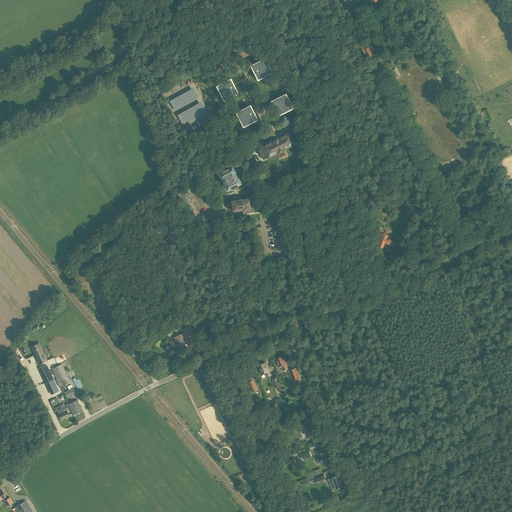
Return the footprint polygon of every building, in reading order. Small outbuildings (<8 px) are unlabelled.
[(358,34),(353,37),(358,47),(363,44),(358,34)] [(364,44),(358,47),(362,54),(365,53),(368,58),(370,57),(371,57),(373,57),(373,56),(374,55),(370,47),(366,49),(364,44)] [(251,70),(258,84),(272,77),(265,63),(251,70)] [(216,90),(223,105),(238,98),(231,83),(216,90)] [(272,105),(279,120),(294,113),(286,98),(272,105)] [(236,117),(243,131),(258,124),(250,109),(236,117)] [(260,143),(256,145),(258,149),(263,159),(267,158),(278,152),(280,156),(285,154),(283,150),(294,144),(299,141),(293,130),(290,131),(277,137),(275,137),(276,135),(273,129),(271,129),(269,130),(268,132),(271,138),(272,138),(272,140),(261,145),(260,143)] [(223,172),(219,174),(221,179),(225,185),(224,185),(227,191),(231,188),(231,189),(236,186),(240,184),(237,179),(234,173),(232,167),(228,169),(222,172),(223,172)] [(189,218),(195,216),(185,197),(190,194),(187,189),(177,194),(189,218)] [(237,201),(231,202),(233,212),(242,210),(242,212),(243,212),(243,214),(253,212),(251,199),(243,200),(243,199),(236,200),(237,201)] [(377,231),(376,235),(379,236),(376,245),(378,245),(377,247),(378,248),(378,249),(382,251),(385,244),(393,246),(395,247),(396,243),(394,242),(387,239),(389,235),(377,231)] [(179,335),(173,338),(175,342),(177,341),(179,345),(184,342),(185,344),(189,341),(187,336),(193,333),(190,325),(181,330),(183,334),(179,336),(179,335)] [(39,347),(32,351),(38,364),(46,361),(39,347)] [(283,357),(276,359),(279,367),(281,366),(283,371),(288,369),(292,381),(296,379),(297,383),(301,382),(298,373),(300,372),(298,367),(290,370),(288,363),(287,359),(284,360),(283,357)] [(265,363),(259,366),(261,374),(266,372),(267,376),(270,375),(269,371),(268,371),(265,363)] [(61,364),(52,368),(61,386),(67,400),(74,397),(73,394),(76,392),(73,387),(72,385),(71,385),(61,364)] [(47,365),(39,368),(46,382),(53,378),(47,365)] [(76,377),(73,379),(78,388),(82,386),(79,379),(77,380),(76,377)] [(278,378),(272,380),(276,388),(281,387),(278,378)] [(257,390),(253,381),(252,379),(249,380),(250,382),(248,383),(252,392),(257,390)] [(55,381),(47,385),(51,393),(59,390),(55,381)] [(78,399),(69,404),(74,415),(83,411),(78,399)] [(65,408),(57,411),(62,420),(70,417),(65,408)] [(312,421),(298,426),(301,433),(307,431),(309,438),(313,437),(312,434),(317,432),(313,422),(312,421)] [(319,456),(317,457),(320,464),(324,463),(325,464),(328,463),(328,462),(331,460),(328,453),(324,454),(322,448),(316,450),(319,456)] [(309,451),(301,455),(303,460),(311,456),(309,451)] [(293,458),(284,462),(287,468),(296,463),(293,458)] [(326,478),(324,473),(312,477),(314,483),(326,478)] [(343,486),(339,475),(331,478),(336,489),(343,486)] [(311,489),(314,495),(321,492),(318,486),(311,489)] [(2,490),(0,491),(0,500),(2,499),(3,501),(3,502),(6,507),(13,503),(10,498),(7,499),(6,497),(2,490)] [(33,511),(26,500),(15,507),(17,511),(33,511)]
